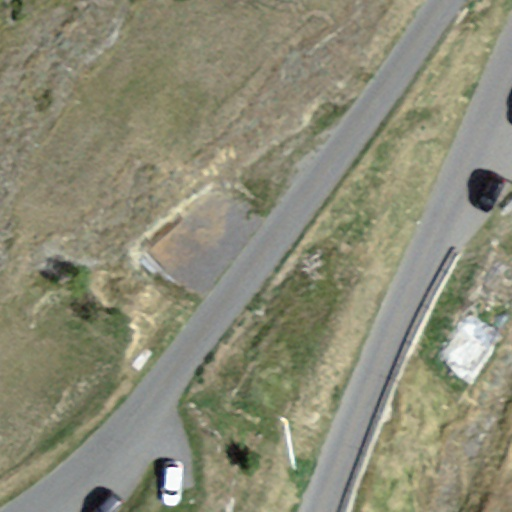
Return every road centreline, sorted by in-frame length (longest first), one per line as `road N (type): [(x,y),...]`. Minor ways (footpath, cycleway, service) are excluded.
road 1 (unclassified): [(30,511),(108,447),(442,0)]
road 2 (unclassified): [(511,66),(366,408),(335,511)]
